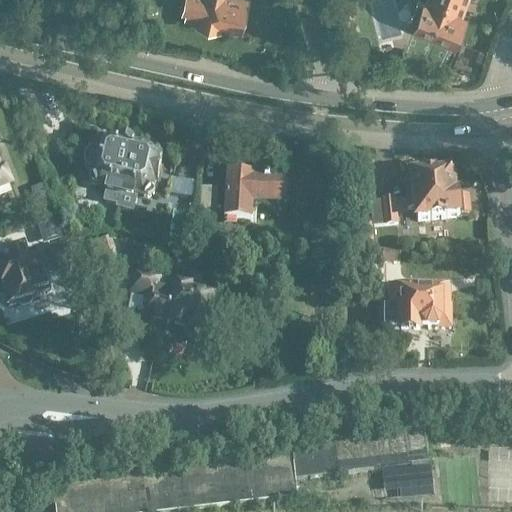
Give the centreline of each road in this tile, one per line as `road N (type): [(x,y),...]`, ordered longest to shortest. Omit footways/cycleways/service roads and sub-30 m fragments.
road 1 (primary): [(0,52),(317,120),(446,130),(502,124)]
road 2 (residential): [(15,416),(215,415),(511,381)]
road 3 (primary): [(318,101),(0,30)]
road 4 (primary): [(503,106),(450,111),(318,101)]
